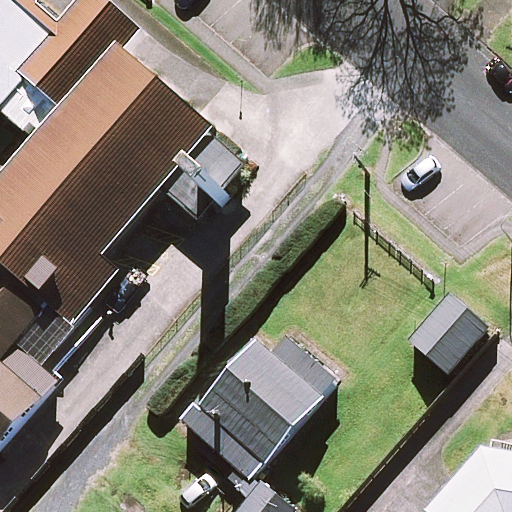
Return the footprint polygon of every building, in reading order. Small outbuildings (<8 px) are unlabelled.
[(150,7),(142,0),(63,0),(62,2),(60,0),(0,0),(0,83),(4,87),(37,51),(78,87),(150,7)] [(6,137),(0,142),(0,238),(82,311),(140,247),(126,234),(227,122),(134,39),(29,157),(6,137)] [(490,333),(455,301),(414,345),(449,377),(490,333)] [(340,384),(287,339),(272,358),(259,347),(191,428),(255,483),(340,384)] [(511,511),(511,455),(503,455),(490,453),(436,511),(511,511)] [(298,511),(264,485),(243,511),(298,511)]
